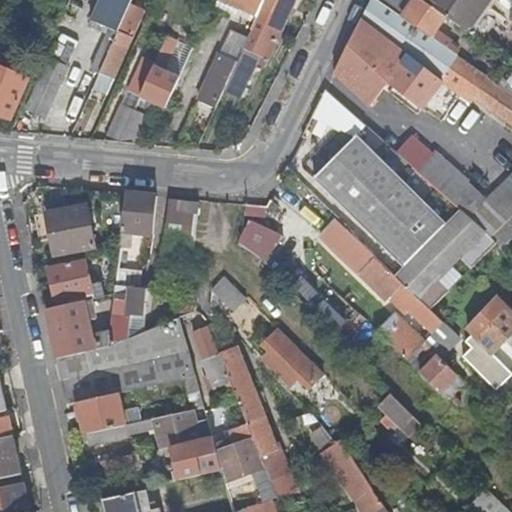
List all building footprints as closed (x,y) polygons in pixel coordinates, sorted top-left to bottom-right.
[(91,70),(99,74),(119,32),(132,0),(100,0),(88,28),(107,36),(91,70)] [(216,0),(215,3),(257,22),(262,11),(240,1),(237,0),(216,0)] [(266,0),(262,11),(257,22),(245,47),(226,89),(242,97),(262,55),(267,58),(293,0),(266,0)] [(241,0),(240,1),(262,11),(266,0),(241,0)] [(460,58),(457,55),(375,0),(372,0),(363,19),(442,79),(460,58)] [(375,0),(457,55),(461,50),(450,43),(451,41),(435,30),(445,16),(430,5),(422,0),(375,0)] [(474,37),(499,0),(433,0),(430,5),(445,16),(474,37)] [(389,83),(404,95),(409,98),(424,109),(444,84),(440,82),(442,79),(363,19),(334,75),(371,107),(389,83)] [(128,93),(141,99),(166,110),(181,78),(165,71),(170,60),(185,28),(174,23),(156,65),(144,60),(128,93)] [(93,89),(106,95),(127,50),(133,38),(119,32),(99,74),(93,89)] [(200,102),(217,109),(226,89),(245,47),(227,38),(221,53),(222,53),(200,102)] [(68,64),(72,50),(54,45),(49,58),(68,64)] [(440,82),(444,84),(472,103),(475,99),(511,124),(511,175),(488,200),(511,220),(511,218),(511,92),(497,82),(460,58),(442,79),(440,82)] [(165,71),(181,78),(186,67),(170,60),(165,71)] [(40,118),(47,120),(56,102),(69,71),(49,63),(28,112),(34,115),(32,120),(38,123),(40,118)] [(29,80),(0,67),(0,115),(12,120),(29,80)] [(511,84),(501,77),(497,82),(511,92),(511,84)] [(103,102),(106,95),(93,89),(89,96),(99,100),(103,102)] [(315,115),(341,128),(345,123),(358,135),(366,126),(327,91),(315,115)] [(141,99),(128,93),(122,107),(135,112),(141,99)] [(409,98),(404,95),(401,99),(405,103),(409,98)] [(135,112),(122,107),(106,142),(132,145),(145,117),(135,112)] [(447,227),(463,210),(454,202),(414,167),(402,179),(358,135),(315,178),(407,270),(447,227)] [(414,136),(398,153),(414,167),(454,202),(469,184),(471,182),(436,151),(434,153),(414,136)] [(511,220),(488,200),(469,184),(454,202),(463,210),(488,231),(494,236),(511,220)] [(133,231),(154,232),(158,198),(127,195),(121,249),(131,250),(133,231)] [(171,199),(165,254),(194,259),(201,202),(171,199)] [(56,256),(96,249),(87,206),(47,214),(56,256)] [(463,210),(447,227),(407,270),(400,277),(435,310),(448,297),(499,243),(494,236),(488,231),(463,210)] [(337,219),(321,236),(332,247),(348,230),(337,219)] [(348,230),(332,247),(380,292),(384,288),(410,313),(412,311),(430,328),(440,319),(433,312),(348,230)] [(193,267),(194,259),(165,254),(164,264),(193,267)] [(86,296),(88,301),(105,297),(101,277),(92,279),(87,260),(49,267),(57,302),(86,296)] [(148,284),(150,273),(118,269),(115,295),(116,294),(112,330),(110,347),(143,333),(143,331),(148,290),(148,284)] [(235,311),(247,299),(227,280),(215,292),(235,311)] [(200,296),(183,292),(178,313),(181,318),(181,317),(195,312),(201,300),(200,296)] [(435,310),(433,312),(440,319),(445,324),(426,342),(440,356),(444,359),(465,339),(446,320),(458,307),(448,297),(435,310)] [(511,309),(500,298),(469,330),(494,354),(511,335),(511,309)] [(89,315),(86,301),(47,310),(58,359),(72,356),(101,349),(110,347),(112,330),(93,335),(91,324),(84,321),(83,316),(89,315)] [(397,314),(379,333),(380,333),(407,361),(414,354),(421,347),(426,342),(397,314)] [(63,380),(68,404),(80,402),(121,392),(186,377),(197,375),(181,317),(181,318),(143,331),(143,333),(110,347),(101,349),(72,356),(77,377),(63,380)] [(210,391),(233,383),(221,355),(210,327),(194,333),(212,377),(205,380),(210,391)] [(310,388),(324,374),(280,331),(266,345),(273,352),(265,361),(293,387),(301,379),(310,388)] [(421,375),(427,368),(435,361),(440,356),(426,342),(421,347),(414,354),(407,361),(421,375)] [(278,495),(280,499),(296,491),(240,353),(238,354),(236,350),(221,355),(233,383),(250,425),(268,469),(278,495)] [(77,377),(72,356),(58,359),(63,380),(77,377)] [(455,396),(468,383),(444,359),(440,356),(435,361),(427,368),(421,375),(457,410),(464,404),(455,396)] [(194,409),(206,406),(197,375),(186,377),(194,409)] [(128,424),(121,392),(80,402),(87,434),(128,424)] [(398,424),(408,434),(421,422),(392,394),(379,406),(389,416),(384,421),(392,429),(398,424)] [(158,428),(163,447),(172,445),(214,436),(210,421),(196,424),(193,410),(128,424),(87,434),(90,446),(130,437),(129,436),(158,428)] [(0,439),(13,436),(8,411),(0,412),(0,439)] [(319,418),(313,411),(302,415),(304,422),(319,418)] [(295,417),(297,424),(304,422),(302,415),(295,417)] [(235,444),(218,450),(223,469),(227,483),(255,473),(268,469),(250,425),(231,432),(235,444)] [(0,439),(0,480),(22,476),(13,436),(0,439)] [(172,471),(174,480),(223,469),(218,450),(214,436),(172,445),(178,470),(172,471)] [(362,511),(374,511),(370,502),(381,500),(344,441),(323,455),(358,504),(362,511)] [(142,459),(140,452),(102,461),(106,478),(139,472),(136,461),(142,459)] [(268,469),(255,473),(265,501),(278,495),(268,469)] [(485,511),(504,511),(508,509),(487,488),(474,501),(485,511)] [(104,500),(106,511),(163,511),(163,507),(152,509),(148,490),(104,500)] [(278,511),(272,499),(247,510),(247,511),(278,511)] [(389,511),(381,500),(370,502),(374,511),(389,511)]
